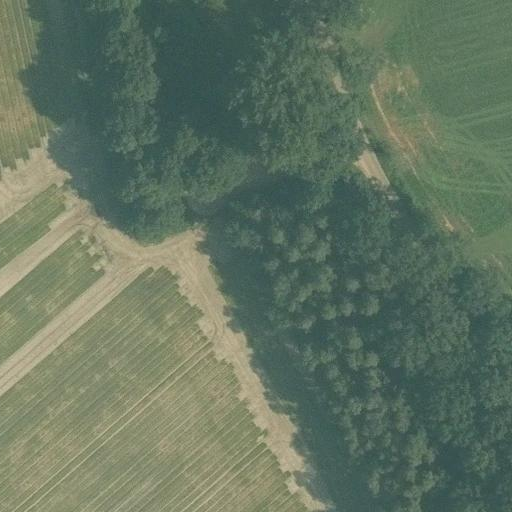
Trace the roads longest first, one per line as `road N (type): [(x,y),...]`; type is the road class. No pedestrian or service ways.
road 1 (unclassified): [(497,511),(497,455),(469,353),(439,278),(356,147),(312,0)]
road 2 (track): [(331,158),(192,213)]
